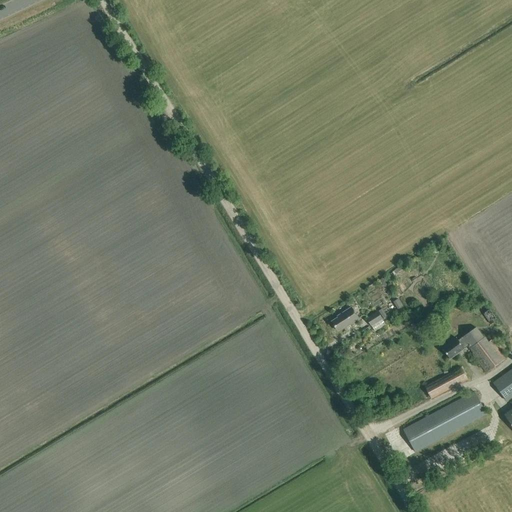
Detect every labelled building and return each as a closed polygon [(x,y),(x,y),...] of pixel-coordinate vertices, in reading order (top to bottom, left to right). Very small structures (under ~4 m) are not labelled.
[(403,307),(398,299),(393,302),(398,310),(403,307)] [(338,318),(331,322),(337,331),(344,327),(344,328),(358,319),(351,308),(337,317),(338,318)] [(379,311),(384,319),(387,316),(382,309),(379,311)] [(490,310),(483,315),(491,326),(498,321),(490,310)] [(378,311),(366,319),(371,326),(383,319),(378,311)] [(477,326),(458,341),(456,339),(442,349),(449,359),(463,349),(468,346),(469,349),(473,353),(472,355),(486,374),(506,359),(492,340),(489,342),(485,337),(477,326)] [(431,397),(467,378),(461,368),(425,387),(431,397)] [(507,401),(511,397),(511,370),(494,384),(507,401)] [(486,415),(474,392),(403,430),(416,453),(486,415)]
